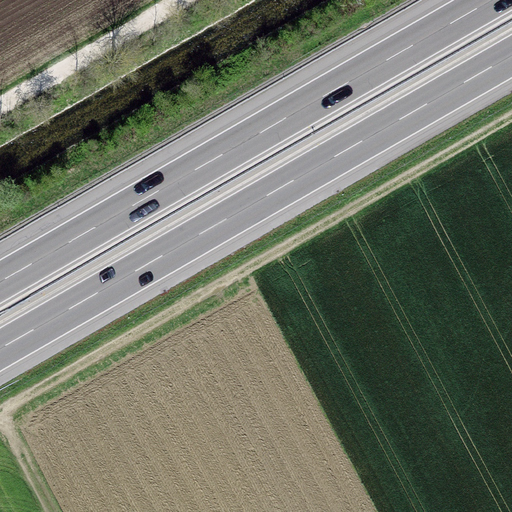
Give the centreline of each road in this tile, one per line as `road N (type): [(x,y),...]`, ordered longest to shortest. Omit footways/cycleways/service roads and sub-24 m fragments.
road 1 (track): [(0,411),(511,116)]
road 2 (motorway): [(0,348),(511,54)]
road 3 (motorway): [(490,0),(0,282)]
road 4 (track): [(183,0),(0,105)]
